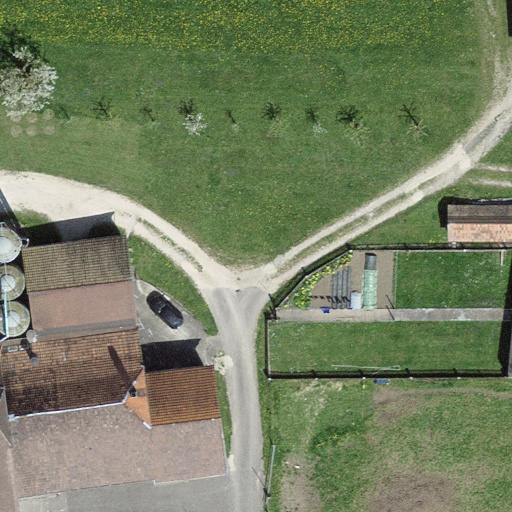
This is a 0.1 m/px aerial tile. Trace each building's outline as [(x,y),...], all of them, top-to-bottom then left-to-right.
[(511,209),(447,210),(447,241),(511,240),(511,209)] [(17,251),(18,244),(16,237),(11,231),(4,228),(0,228),(0,262),(3,263),(9,261),(14,257),(17,251)] [(0,342),(0,475),(142,458),(145,475),(215,466),(202,371),(137,380),(120,244),(22,256),(33,339),(0,342)] [(0,299),(6,300),(13,297),(18,292),(21,286),(21,278),(18,271),(12,267),(6,265),(0,265),(0,299)] [(25,323),(26,317),(23,310),(19,305),(14,302),(6,302),(0,303),(0,333),(5,336),(11,336),(17,334),(22,329),(25,323)]
